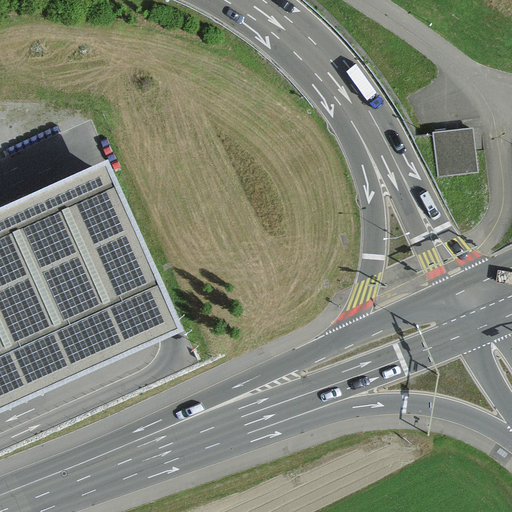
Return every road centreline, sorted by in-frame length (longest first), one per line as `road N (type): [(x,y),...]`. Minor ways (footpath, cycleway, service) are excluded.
road 1 (motorway): [(354,106),(374,230),(363,292),(341,340)]
road 2 (motorway): [(354,106),(401,152),(457,246),(497,276)]
road 3 (secondary): [(341,340),(233,387),(149,445)]
road 4 (secondary): [(301,405),(448,407),(511,435)]
road 5 (motorway): [(354,106),(447,297)]
road 6 (secondary): [(301,405),(466,333)]
road 7 (secondary): [(0,501),(149,445)]
road 8 (secondary): [(149,445),(301,405)]
road 9 (motorway): [(244,0),(328,70),(354,106)]
